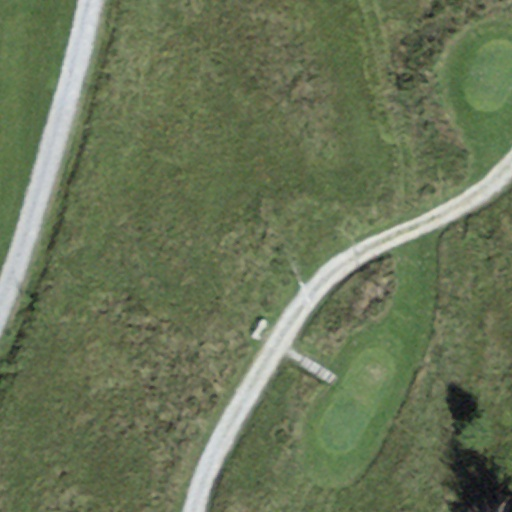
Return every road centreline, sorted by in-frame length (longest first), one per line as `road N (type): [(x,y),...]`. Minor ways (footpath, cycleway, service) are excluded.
road 1 (track): [(193,511),(228,423),(292,318),(333,272),(472,203),(511,170)]
road 2 (track): [(0,305),(24,247),(92,0)]
